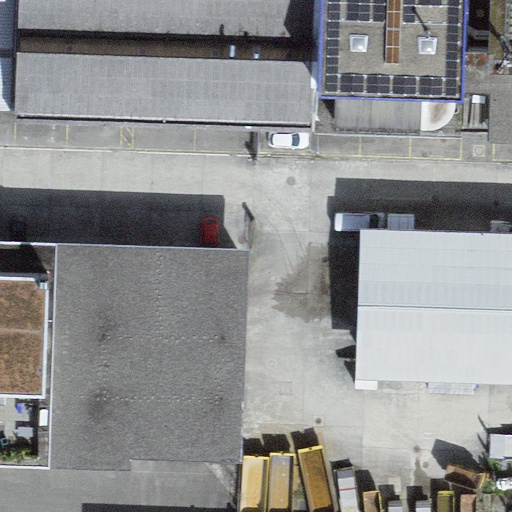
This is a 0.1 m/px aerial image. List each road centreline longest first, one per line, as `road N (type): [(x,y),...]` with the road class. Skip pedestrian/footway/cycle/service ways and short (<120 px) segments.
road 1 (unknown): [(511,412),(384,410),(339,400),(314,378),(302,339),(298,266)]
road 2 (unknown): [(0,146),(298,153)]
road 3 (unknown): [(298,153),(511,158)]
